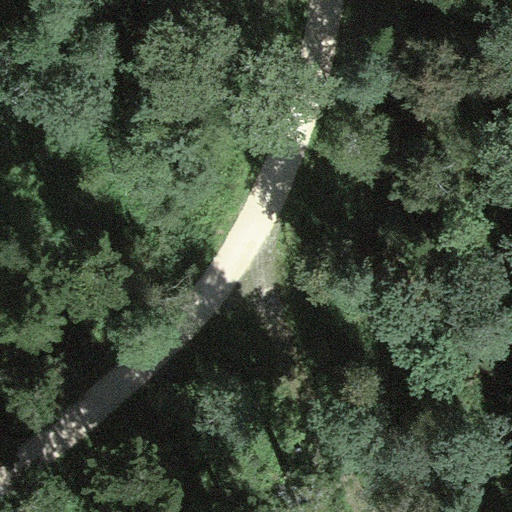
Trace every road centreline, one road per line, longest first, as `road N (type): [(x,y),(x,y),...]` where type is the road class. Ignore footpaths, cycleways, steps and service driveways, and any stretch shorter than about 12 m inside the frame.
road 1 (track): [(0,481),(206,294),(252,225),(330,55),(333,0)]
road 2 (track): [(252,225),(289,409),(350,511)]
